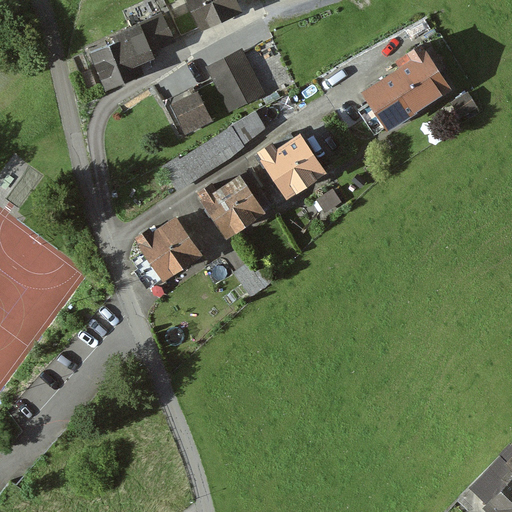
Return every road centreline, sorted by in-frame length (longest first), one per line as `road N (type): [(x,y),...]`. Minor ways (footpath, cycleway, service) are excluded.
road 1 (residential): [(109,245),(95,136),(100,114),(192,46),(303,0)]
road 2 (residential): [(393,57),(109,245)]
road 3 (residential): [(109,245),(40,0)]
road 4 (residential): [(136,315),(0,473)]
road 5 (residential): [(206,511),(136,315)]
